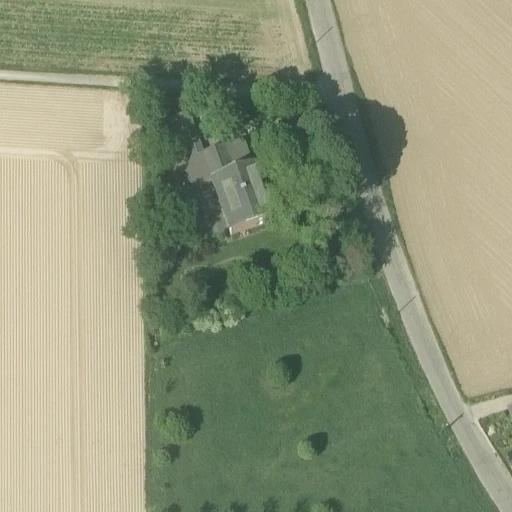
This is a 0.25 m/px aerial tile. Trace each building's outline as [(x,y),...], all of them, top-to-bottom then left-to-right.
[(202,157),(203,156),(188,115),(165,123),(180,164),(202,157)] [(248,141),(227,148),(237,175),(257,168),(248,141)] [(212,184),(237,175),(227,148),(203,156),(202,157),(212,184)] [(212,184),(202,157),(180,164),(190,192),(212,184)] [(212,184),(231,237),(276,222),(257,168),(237,175),(212,184)]
